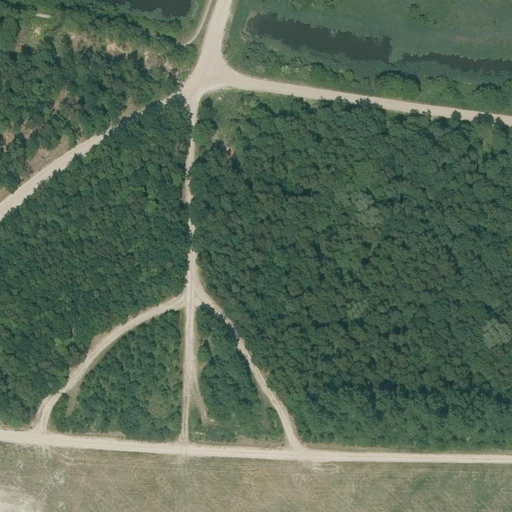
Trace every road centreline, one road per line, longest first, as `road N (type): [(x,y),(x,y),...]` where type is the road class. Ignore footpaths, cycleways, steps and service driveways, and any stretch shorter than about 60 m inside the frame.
road 1 (track): [(0,431),(511,462)]
road 2 (track): [(209,72),(511,120)]
road 3 (track): [(0,214),(106,138),(180,102),(209,72)]
